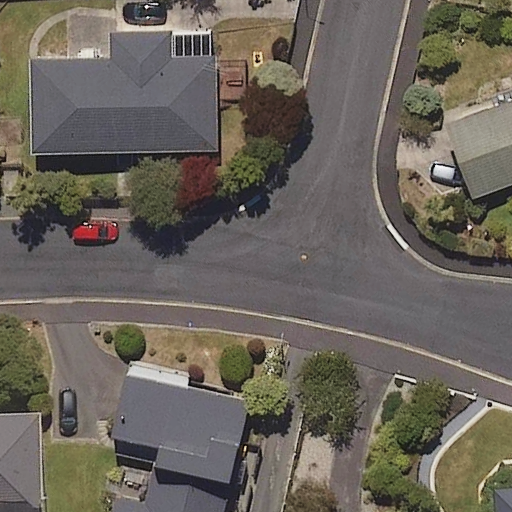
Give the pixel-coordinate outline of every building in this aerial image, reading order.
[(174,5),(111,6),(111,50),(32,50),(33,145),(217,145),(217,96),(245,96),(245,59),(211,60),(210,29),(174,29),(174,5)] [(511,177),(511,94),(445,118),(472,192),(511,177)] [(130,369),(113,449),(152,457),(144,495),(112,488),(107,511),(223,511),(248,394),(130,369)] [(0,411),(0,511),(36,511),(33,410),(0,411)] [(511,511),(511,477),(496,478),(498,511),(511,511)]
